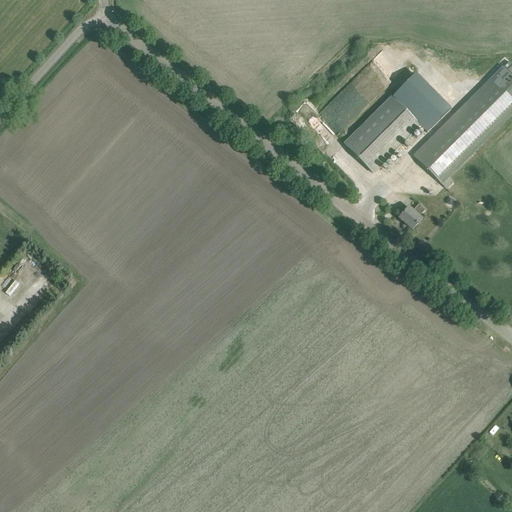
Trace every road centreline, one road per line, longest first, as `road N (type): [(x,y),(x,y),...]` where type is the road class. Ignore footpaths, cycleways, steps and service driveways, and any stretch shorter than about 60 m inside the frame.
road 1 (unclassified): [(511,349),(100,16)]
road 2 (unclassified): [(0,125),(100,16)]
